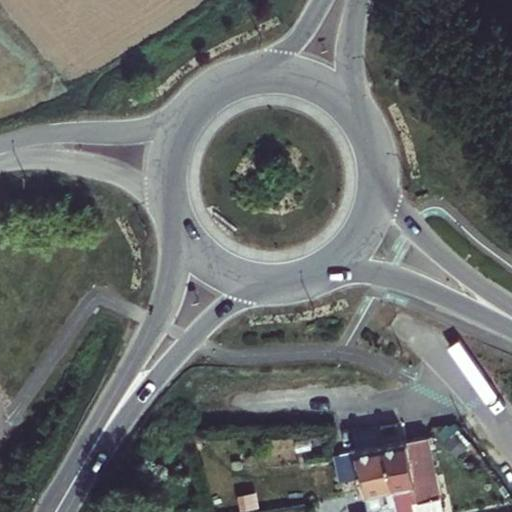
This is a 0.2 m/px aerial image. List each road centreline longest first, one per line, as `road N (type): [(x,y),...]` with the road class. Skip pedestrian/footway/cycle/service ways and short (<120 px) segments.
road 1 (primary): [(83,463),(208,321),(264,285)]
road 2 (primary): [(181,237),(163,308),(83,463)]
road 3 (unclassified): [(460,369),(430,389),(386,402),(233,407)]
road 4 (primary): [(324,272),(404,280),(511,323)]
road 5 (primary): [(511,311),(412,227),(379,179)]
road 6 (unclassified): [(182,118),(0,146)]
road 7 (unclassified): [(0,160),(53,159),(105,170),(166,201)]
